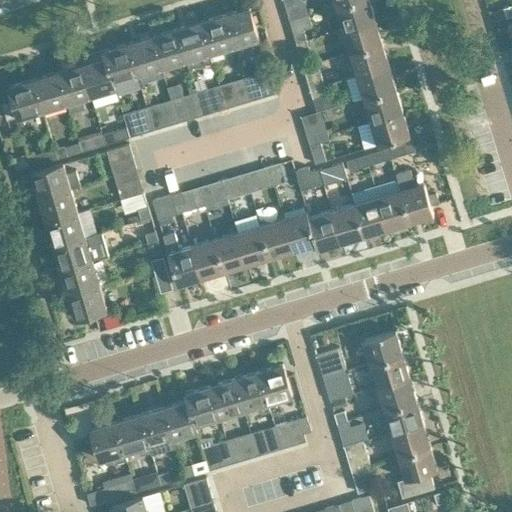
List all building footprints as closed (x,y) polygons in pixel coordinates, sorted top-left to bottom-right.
[(283,0),(289,19),(300,16),(294,0),(283,0)] [(376,18),(370,0),(354,0),(336,6),(343,28),(376,18)] [(507,17),(511,15),(511,3),(503,6),(507,17)] [(261,43),(249,6),(225,13),(235,44),(246,40),(248,47),(261,43)] [(235,44),(225,13),(201,20),(211,51),(224,47),(225,55),(236,52),(235,44)] [(383,42),(376,18),(343,28),(350,51),(383,42)] [(211,51),(201,20),(177,27),(186,58),(211,51)] [(186,58),(177,27),(153,35),(162,65),(186,58)] [(307,39),(304,29),(293,32),(296,42),(307,39)] [(162,65),(153,35),(129,42),(138,73),(162,65)] [(310,49),(307,39),(296,42),(299,52),(310,49)] [(138,73),(129,42),(103,49),(105,56),(113,80),(138,73)] [(389,64),(383,42),(350,51),(357,74),(389,64)] [(113,80),(105,56),(103,49),(88,54),(90,61),(82,63),(92,94),(116,87),(113,80)] [(303,65),(310,88),(320,85),(324,84),(318,69),(333,64),(330,57),(313,62),(303,65)] [(92,94),(82,63),(58,70),(67,102),(71,112),(85,107),(82,97),(92,94)] [(396,88),(389,64),(357,74),(364,98),(396,88)] [(67,102),(58,70),(34,77),(44,109),(67,102)] [(256,73),(244,76),(251,99),(263,96),(256,73)] [(44,109),(34,77),(9,85),(13,100),(18,116),(19,117),(44,109)] [(239,103),(232,80),(219,84),(226,107),(239,103)] [(323,95),(320,85),(310,88),(317,111),(328,108),(323,95)] [(207,87),(196,91),(203,114),(214,110),(207,87)] [(403,111),(396,88),(364,98),(371,121),(403,111)] [(190,118),(184,94),(171,98),(178,121),(190,118)] [(13,100),(3,103),(8,119),(18,116),(13,100)] [(159,102),(147,105),(154,128),(166,125),(159,102)] [(328,108),(317,111),(301,115),(307,134),(317,131),(320,142),(321,141),(330,139),(326,128),(321,110),(328,108)] [(142,132),(135,109),(123,113),(127,126),(130,136),(142,132)] [(410,134),(403,111),(371,121),(378,144),(410,134)] [(130,136),(127,126),(112,129),(102,133),(106,143),(130,136)] [(326,159),(321,141),(320,142),(317,131),(307,134),(315,162),(326,159)] [(106,143),(102,133),(78,140),(81,149),(92,146),(106,143)] [(412,140),(388,147),(391,157),(415,150),(412,140)] [(65,144),(55,147),(58,157),(68,153),(65,144)] [(58,157),(55,147),(41,152),(30,155),(33,164),(43,161),(58,157)] [(391,157),(388,147),(365,154),(368,164),(391,157)] [(368,164),(365,154),(347,159),(350,169),(358,167),(368,164)] [(110,162),(114,174),(137,167),(133,155),(110,162)] [(71,187),(64,162),(32,171),(40,197),(71,187)] [(274,163),(263,166),(266,176),(277,173),(274,163)] [(329,164),(319,167),(322,178),(332,175),(329,164)] [(322,178),(319,167),(309,170),(308,166),(295,170),(301,189),(323,182),(322,178)] [(424,181),(416,184),(412,171),(397,175),(400,188),(410,221),(434,214),(424,181)] [(279,183),(277,173),(266,176),(269,186),(279,183)] [(228,177),(218,180),(220,190),(231,186),(228,177)] [(144,191),(140,179),(117,186),(121,198),(125,197),(144,191)] [(234,196),(231,186),(220,190),(223,199),(234,196)] [(78,211),(71,187),(40,197),(47,221),(78,211)] [(410,221),(400,188),(378,195),(387,227),(410,221)] [(182,190),(171,194),(174,204),(185,200),(182,190)] [(151,215),(144,191),(125,197),(129,211),(138,209),(141,218),(151,215)] [(387,227),(378,195),(355,202),(364,234),(387,227)] [(188,210),(185,200),(174,204),(177,213),(188,210)] [(364,234),(355,202),(332,209),(341,241),(364,234)] [(332,209),(309,216),(317,242),(316,242),(318,248),(341,241),(332,209)] [(317,242),(309,216),(307,210),(284,217),(293,249),(316,242),(317,242)] [(85,235),(78,211),(47,221),(54,245),(85,235)] [(293,249),(284,217),(261,223),(270,256),(293,249)] [(270,256),(261,223),(238,230),(247,263),(270,256)] [(149,243),(159,240),(156,229),(146,232),(149,243)] [(86,235),(85,235),(54,245),(61,269),(93,259),(109,254),(102,230),(86,235)] [(201,277),(191,244),(180,247),(175,230),(163,234),(178,284),(201,277)] [(247,263),(238,230),(215,237),(225,270),(247,263)] [(225,270),(215,237),(191,244),(201,277),(225,270)] [(151,259),(153,267),(166,264),(163,256),(151,259)] [(100,283),(93,259),(61,269),(68,293),(100,283)] [(173,288),(166,264),(153,267),(161,292),(173,288)] [(107,308),(100,283),(68,293),(76,317),(107,308)] [(120,311),(103,316),(107,327),(123,323),(120,311)] [(364,339),(371,362),(403,353),(396,329),(364,339)] [(316,353),(323,376),(334,373),(347,369),(340,346),(316,353)] [(410,376),(403,353),(371,362),(378,385),(410,376)] [(283,362),(258,370),(270,409),(271,409),(271,411),(293,404),(290,395),(293,394),(283,362)] [(270,409),(258,370),(234,377),(244,409),(257,405),(258,412),(271,409),(270,409)] [(337,383),(334,373),(323,376),(326,386),(337,383)] [(417,398),(410,376),(378,385),(385,408),(417,398)] [(244,409),(234,377),(210,384),(220,416),(244,409)] [(220,416),(210,384),(186,392),(188,398),(195,423),(196,423),(220,416)] [(195,423),(188,398),(164,405),(173,437),(197,429),(196,423),(195,423)] [(424,422),(417,398),(385,408),(392,431),(424,422)] [(173,437),(164,405),(140,412),(149,444),(173,437)] [(334,412),(337,422),(348,419),(345,409),(334,412)] [(149,444),(140,412),(115,420),(125,451),(138,447),(141,454),(151,451),(149,444)] [(299,417),(275,424),(281,447),(306,440),(304,432),(311,430),(307,415),(299,417)] [(350,426),(348,419),(337,422),(344,445),(363,439),(367,438),(363,423),(350,426)] [(125,451),(115,420),(91,427),(100,459),(113,455),(115,462),(127,459),(125,451)] [(431,445),(424,422),(392,431),(399,454),(431,445)] [(281,447),(275,424),(250,431),(257,455),(281,447)] [(257,455),(250,431),(226,439),(233,462),(257,455)] [(233,462),(226,439),(202,446),(209,469),(233,462)] [(364,441),(363,439),(344,445),(352,474),(362,471),(358,460),(369,457),(367,450),(372,448),(370,439),(364,441)] [(438,468),(431,445),(399,454),(405,477),(398,480),(403,497),(435,487),(430,470),(438,468)] [(377,486),(369,457),(358,460),(362,471),(352,474),(358,492),(377,486)] [(182,466),(185,476),(195,473),(192,463),(182,466)] [(158,473),(161,483),(171,480),(168,470),(158,473)] [(184,483),(191,507),(214,500),(207,476),(184,483)] [(134,478),(133,478),(137,490),(148,487),(144,477),(134,480),(134,478)] [(91,504),(137,490),(133,478),(87,492),(91,504)] [(148,511),(147,507),(163,502),(160,490),(112,504),(113,511),(148,511)] [(447,501),(444,490),(434,493),(437,504),(447,501)] [(374,511),(369,494),(341,502),(344,511),(354,509),(355,511),(374,511)] [(217,511),(214,500),(191,507),(192,511),(217,511)] [(355,511),(354,509),(344,511),(341,502),(324,507),(324,511),(355,511)] [(410,511),(408,502),(398,505),(400,511),(410,511)]
